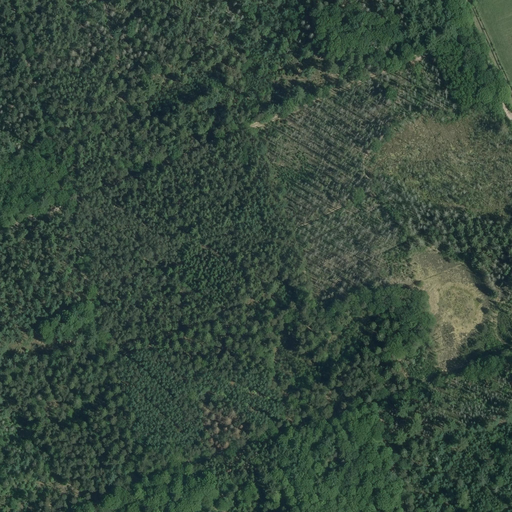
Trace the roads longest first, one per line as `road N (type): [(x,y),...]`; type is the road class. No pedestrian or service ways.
road 1 (track): [(10,0),(98,332)]
road 2 (track): [(178,158),(411,61)]
road 3 (track): [(132,483),(323,420)]
road 4 (track): [(292,230),(322,340),(323,420)]
road 5 (track): [(0,232),(178,158)]
road 6 (track): [(98,332),(132,483)]
road 7 (track): [(376,403),(511,350)]
